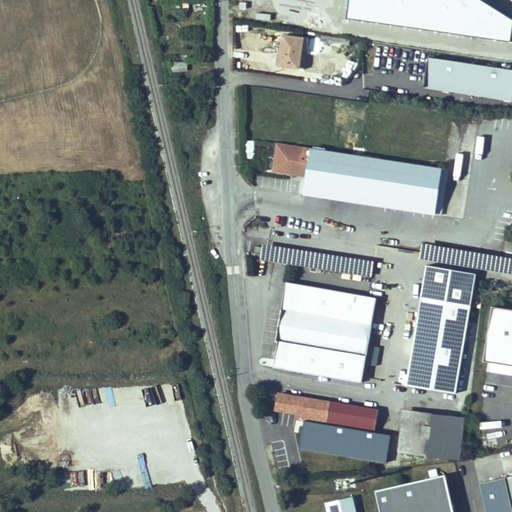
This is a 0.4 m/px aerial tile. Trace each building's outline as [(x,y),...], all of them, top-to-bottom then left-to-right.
[(319,26),(335,27),(335,13),(320,12),(319,26)] [(301,56),(303,39),(283,35),(281,48),(281,53),(283,54),(281,66),(304,69),(306,57),(301,56)] [(349,45),(350,39),(332,36),(331,42),(349,45)] [(511,67),(428,58),(424,90),(511,100),(511,67)] [(186,71),(186,63),(170,63),(170,71),(186,71)] [(357,88),(361,67),(346,65),(343,86),(357,88)] [(441,214),(447,170),(394,161),(312,149),(305,193),(441,214)] [(277,342),(273,368),(362,381),(374,296),(284,282),(275,342),(277,342)] [(419,297),(406,384),(455,391),(468,305),(419,297)] [(511,308),(492,306),(483,360),(511,364),(511,308)] [(375,430),(377,423),(379,410),(364,407),(322,401),(279,394),(277,410),(298,412),(298,417),(301,418),(375,430)] [(434,457),(439,415),(406,411),(400,452),(434,457)] [(439,415),(434,457),(458,459),(460,447),(464,418),(439,415)] [(319,448),(321,437),(321,435),(328,436),(373,443),(375,430),(301,418),(298,434),(305,435),(305,439),(308,439),(307,447),(319,448)] [(324,464),(324,462),(342,465),(343,456),(350,457),(349,466),(367,468),(383,466),(385,444),(376,443),(373,443),(328,436),(321,435),(321,437),(319,448),(307,447),(308,439),(305,439),(305,435),(298,434),(286,432),(283,458),(301,461),(324,464)] [(453,511),(445,475),(374,490),(378,511),(453,511)] [(325,499),(327,511),(355,511),(351,494),(325,499)]
